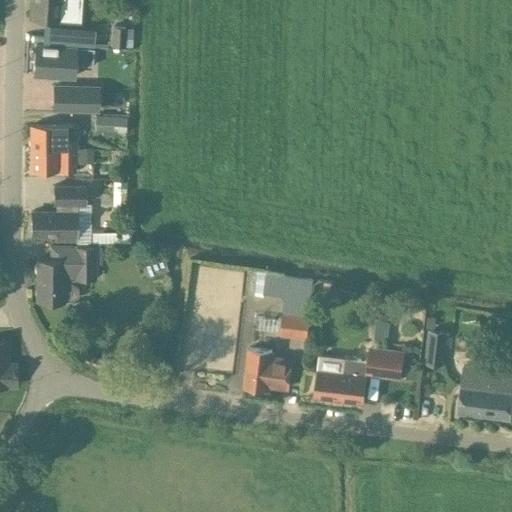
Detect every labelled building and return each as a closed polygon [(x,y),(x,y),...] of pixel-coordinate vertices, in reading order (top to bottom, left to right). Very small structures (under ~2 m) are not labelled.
[(32,0),(31,18),(59,19),(58,21),(81,23),(82,0),(32,0)] [(127,26),(111,26),(110,46),(125,46),(127,26)] [(34,74),(73,76),(74,64),(94,65),(95,49),(36,45),(34,74)] [(100,87),(56,86),(56,109),(100,110),(100,87)] [(126,116),(95,115),(95,131),(126,132),(126,116)] [(31,124),(31,148),(77,147),(77,124),(31,124)] [(93,147),(77,147),(31,148),(31,171),(77,171),(77,163),(93,163),(93,147)] [(113,180),(113,206),(126,206),(126,180),(113,180)] [(32,212),(32,235),(55,235),(55,241),(76,241),(76,243),(91,243),(91,233),(91,203),(86,203),(86,184),(53,184),(53,205),(55,205),(55,212),(32,212)] [(75,246),(75,244),(50,244),(49,259),(38,259),(37,302),(64,302),(64,300),(73,300),(78,296),(78,287),(72,282),(64,282),(64,280),(97,280),(97,264),(102,264),(102,247),(97,247),(97,246),(75,246)] [(251,294),(263,295),(265,273),(253,272),(251,294)] [(314,279),(287,276),(283,312),(282,312),(280,336),(307,339),(314,279)] [(427,315),(426,327),(434,328),(436,316),(427,315)] [(448,331),(429,329),(425,363),(444,365),(448,331)] [(149,330),(141,332),(147,350),(154,347),(149,330)] [(0,385),(16,385),(16,363),(8,363),(8,341),(0,341),(0,385)] [(367,360),(320,354),(315,394),(363,400),(366,374),(402,378),(405,350),(369,346),(367,360)] [(273,351),(250,348),(245,386),(268,389),(269,385),(288,387),(292,359),(272,357),(273,351)] [(511,401),(511,371),(464,366),(459,412),(510,418),(511,401)] [(419,369),(407,367),(406,377),(418,379),(419,369)]
